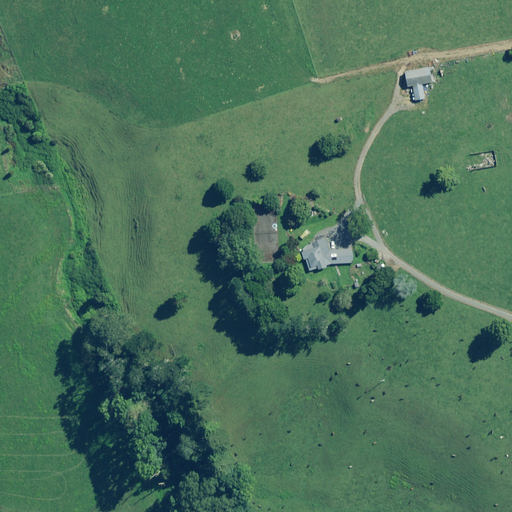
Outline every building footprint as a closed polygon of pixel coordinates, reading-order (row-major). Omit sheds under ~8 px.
[(432,83),(430,68),(406,72),(408,87),(413,86),(416,101),(425,99),(423,85),(432,83)] [(511,93),(507,71),(495,73),(499,95),(511,93)] [(511,119),(498,119),(497,137),(511,137),(511,119)] [(497,166),(495,154),(483,156),(483,157),(470,159),(472,170),(497,166)] [(353,262),(351,241),(333,243),(334,250),(330,250),(326,237),(329,235),(327,230),(314,235),(316,238),(314,238),(301,248),(309,271),(319,268),(319,271),(328,268),(327,265),(332,263),(353,262)] [(376,250),(365,255),(370,266),(381,262),(376,250)]
